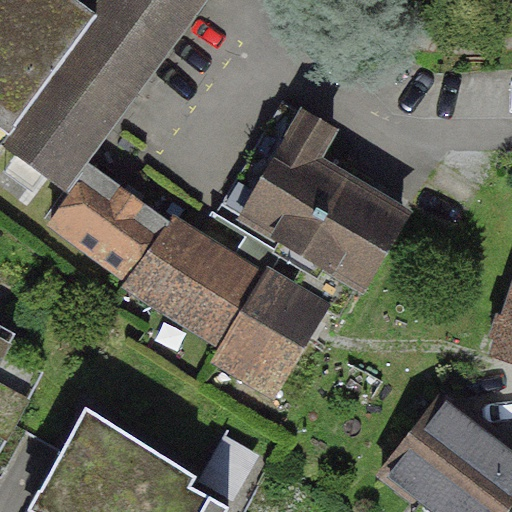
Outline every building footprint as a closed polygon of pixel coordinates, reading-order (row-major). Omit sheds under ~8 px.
[(0,0),(0,98),(12,107),(88,0),(0,0)] [(72,174),(200,0),(106,0),(10,129),(72,174)] [(300,90),(236,196),(369,276),(414,202),(322,146),(341,115),(300,90)] [(339,315),(113,165),(56,252),(282,401),(339,315)] [(511,357),(511,286),(489,349),(511,357)] [(496,511),(511,492),(511,439),(442,384),(377,466),(434,511),(496,511)] [(224,511),(230,502),(81,420),(29,511),(224,511)]
